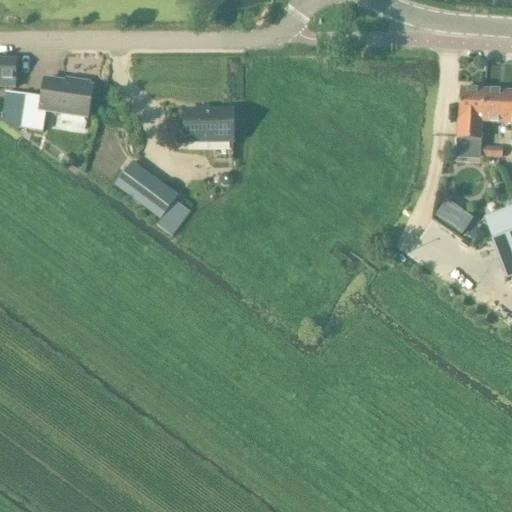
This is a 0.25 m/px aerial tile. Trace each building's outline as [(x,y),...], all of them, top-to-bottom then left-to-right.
[(0,60),(0,81),(2,82),(2,89),(14,90),(15,61),(0,60)] [(41,99),(25,97),(20,131),(42,134),(45,113),(87,119),(92,89),(89,88),(87,85),(79,84),(77,87),(44,82),(41,99)] [(456,140),(455,160),(479,161),(480,142),(481,124),(483,92),(459,91),(458,123),(456,140)] [(511,125),(511,93),(483,92),(481,124),(511,125)] [(20,131),(25,97),(5,94),(2,117),(20,131)] [(185,144),(233,144),(232,112),(184,112),(185,144)] [(481,159),(502,160),(502,150),(482,148),(481,159)] [(115,187),(150,213),(160,221),(156,227),(172,238),(190,214),(175,202),(177,198),(167,191),(132,164),(115,187)] [(220,178),(220,183),(224,187),(229,187),(232,184),(233,179),(229,175),(224,175),(220,178)] [(511,212),(485,223),(507,281),(511,278),(511,212)]
